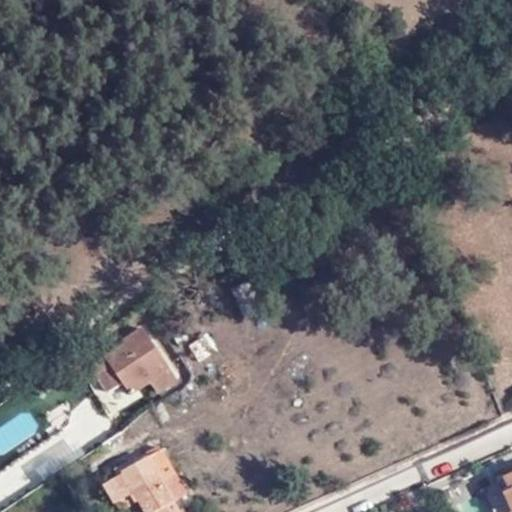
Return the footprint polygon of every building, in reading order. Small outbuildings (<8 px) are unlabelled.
[(255,278),(231,290),(239,306),(262,292),(255,278)] [(124,343),(89,366),(115,405),(151,380),(159,392),(177,380),(141,328),(122,340),(124,343)] [(70,355),(45,372),(57,389),(82,371),(70,355)] [(187,496),(162,450),(123,472),(125,476),(134,493),(145,511),(155,511),(159,509),(160,511),(185,511),(184,509),(179,511),(178,511),(174,503),(187,496)] [(134,493),(125,476),(105,487),(114,504),(134,493)] [(511,477),(482,491),(488,506),(506,497),(511,511),(511,477)]
